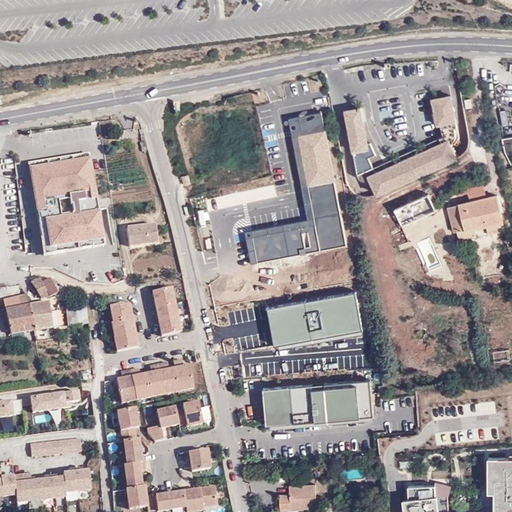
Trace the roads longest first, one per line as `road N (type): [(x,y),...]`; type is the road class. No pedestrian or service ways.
road 1 (secondary): [(511,46),(367,50),(146,92)]
road 2 (residential): [(146,92),(202,338)]
road 3 (residential): [(202,338),(98,363),(107,505)]
road 4 (residential): [(202,338),(243,511)]
road 5 (secondary): [(146,92),(0,119)]
